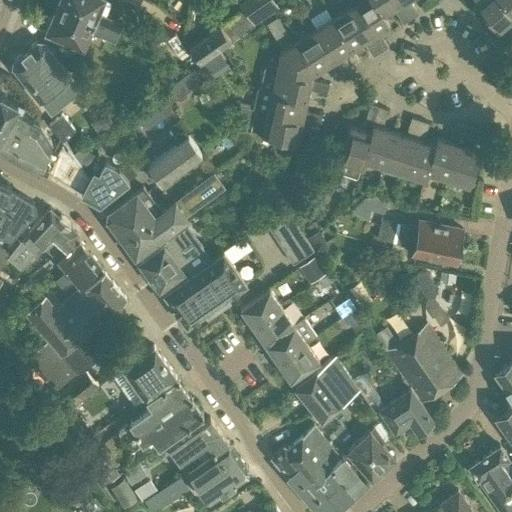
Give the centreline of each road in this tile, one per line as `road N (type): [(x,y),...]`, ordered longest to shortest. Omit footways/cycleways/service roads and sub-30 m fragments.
road 1 (residential): [(0,162),(53,187),(99,228),(299,511)]
road 2 (residential): [(360,511),(469,402),(511,166)]
